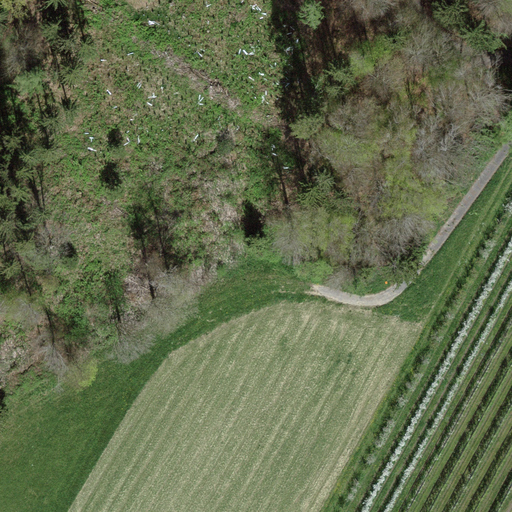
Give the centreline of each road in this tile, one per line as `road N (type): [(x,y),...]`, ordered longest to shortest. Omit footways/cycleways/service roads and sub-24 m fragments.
road 1 (track): [(511,140),(403,283),(367,300),(317,290)]
road 2 (track): [(412,0),(449,47),(482,58),(511,55)]
